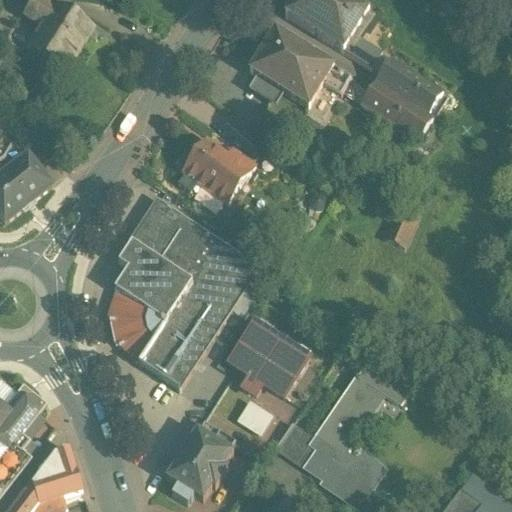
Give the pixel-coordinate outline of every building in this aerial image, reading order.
[(84,26),(57,9),(56,10),(40,0),(37,0),(33,7),(32,6),(30,9),(31,10),(26,18),(44,30),(30,52),(58,69),(57,69),(65,74),(93,31),(85,26),(84,26)] [(369,9),(354,0),(294,0),(284,18),(375,70),(380,60),(350,43),(369,9)] [(358,82),(276,35),(251,78),(312,112),(325,88),(343,98),(347,90),(353,93),(366,107),(370,100),(358,82)] [(449,91),(394,59),(379,85),(433,117),(449,91)] [(433,117),(379,85),(370,100),(366,107),(365,109),(425,145),(439,121),(433,117)] [(31,149),(18,141),(12,150),(1,144),(0,145),(0,179),(2,182),(0,182),(0,221),(6,229),(52,192),(25,158),(31,149)] [(228,161),(207,145),(184,176),(186,178),(179,188),(191,197),(198,187),(229,209),(256,172),(257,171),(249,166),(233,154),(228,161)] [(278,169),(260,152),(249,166),(257,171),(256,172),(268,181),(278,169)] [(181,393),(243,299),(253,305),(270,278),(262,271),(267,263),(233,240),(226,250),(172,214),(173,211),(169,208),(167,211),(159,205),(147,223),(132,247),(121,264),(119,267),(124,271),(116,292),(114,296),(118,298),(114,306),(111,314),(110,323),(110,325),(114,325),(114,333),(115,337),(116,342),(119,349),(120,350),(123,349),(125,352),(135,363),(138,365),(139,366),(138,368),(144,371),(180,395),(181,393)] [(254,330),(231,367),(251,379),(243,391),(257,399),(264,388),(285,401),(308,363),(254,330)] [(352,461),(343,454),(381,398),(401,410),(416,388),(374,359),(359,381),(358,380),(315,443),(294,428),(278,451),(325,482),(321,489),(354,511),(359,511),(382,478),(360,457),(361,455),(358,452),(352,461)] [(15,419),(0,438),(0,504),(33,462),(41,452),(24,438),(48,408),(24,389),(6,412),(15,419)] [(6,412),(0,406),(0,438),(15,419),(6,412)] [(250,406),(237,426),(260,442),(273,422),(250,406)] [(232,435),(213,423),(203,439),(221,450),(232,435)] [(203,439),(198,436),(169,482),(172,484),(172,490),(182,496),(187,493),(203,503),(212,489),(215,491),(226,473),(223,472),(232,457),(221,450),(203,439)] [(56,458),(34,487),(40,507),(82,494),(70,454),(56,458)] [(511,511),(511,507),(473,479),(462,493),(484,509),(481,511),(511,511)] [(34,487),(15,511),(36,511),(40,507),(34,487)] [(462,493),(448,511),(481,511),(484,509),(462,493)]
